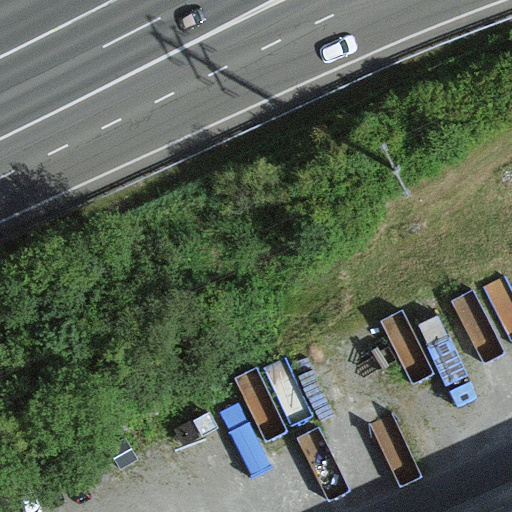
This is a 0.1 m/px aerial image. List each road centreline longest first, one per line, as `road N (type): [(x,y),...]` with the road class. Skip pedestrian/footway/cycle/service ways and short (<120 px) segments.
road 1 (motorway): [(0,177),(372,0)]
road 2 (motorway): [(0,97),(194,0)]
